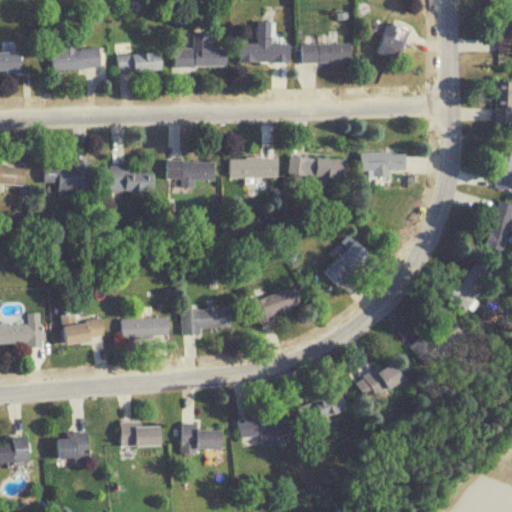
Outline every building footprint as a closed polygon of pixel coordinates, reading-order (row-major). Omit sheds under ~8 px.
[(511,13),(499,14),(499,52),(511,52),(511,13)] [(238,42),(238,61),(289,61),(289,42),(270,42),(269,19),(256,20),(256,42),(238,42)] [(377,52),(399,59),(409,29),(387,22),(377,52)] [(226,66),(226,47),(208,47),(207,30),(193,30),(193,47),(175,47),(175,66),(226,66)] [(301,62),(350,62),(350,41),(314,41),(314,35),(301,35),(301,62)] [(50,52),(52,70),(101,66),(99,46),(75,48),(75,41),(62,42),(62,51),(50,52)] [(118,73),(163,69),(161,50),(117,54),(118,73)] [(0,70),(22,70),(22,51),(0,51),(0,70)] [(511,121),(511,80),(495,80),(495,122),(511,121)] [(511,188),(511,186),(511,142),(501,140),(493,185),(511,188)] [(390,175),(390,170),(405,170),(405,151),(361,151),(361,171),(374,170),(374,176),(390,175)] [(288,175),(344,177),(345,157),(288,155),(288,175)] [(228,177),(278,177),(278,157),(228,157),(228,177)] [(214,160),(166,160),(165,179),(180,179),(180,186),(194,187),(194,179),(214,179),(214,160)] [(90,190),(90,162),(43,162),(43,181),(57,181),(57,190),(90,190)] [(0,183),(24,184),(24,166),(0,165),(0,183)] [(153,165),(110,165),(110,190),(153,190),(153,165)] [(486,246),(505,251),(511,219),(511,202),(497,199),(486,246)] [(370,254),(354,239),(323,270),(339,285),(370,254)] [(494,269),(476,258),(451,298),(469,309),(494,269)] [(252,296),(256,318),(303,309),(299,287),(252,296)] [(181,333),(202,334),(202,327),(230,327),(230,307),(181,306),(181,333)] [(61,313),(65,343),(105,338),(102,317),(75,320),(74,312),(61,313)] [(410,347),(430,366),(462,332),(442,313),(410,347)] [(121,316),(121,337),(167,337),(167,316),(121,316)] [(0,344),(43,345),(43,322),(0,321),(0,344)] [(356,380),(369,402),(408,379),(394,357),(356,380)] [(298,405),(304,423),(348,409),(342,390),(298,405)] [(291,441),(287,410),(238,417),(240,436),(262,433),(263,444),(291,441)] [(121,420),(121,445),(162,445),(162,420),(121,420)] [(199,427),(199,421),(181,421),(181,449),(223,449),(223,427),(199,427)] [(89,433),(57,433),(57,459),(89,459),(89,433)] [(29,435),(12,436),(12,443),(0,443),(0,461),(30,461),(29,435)]
